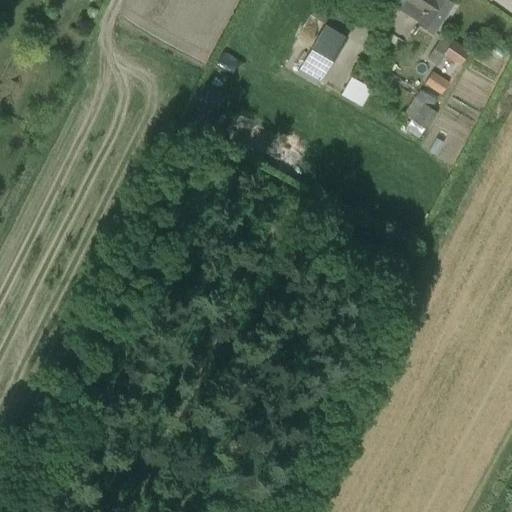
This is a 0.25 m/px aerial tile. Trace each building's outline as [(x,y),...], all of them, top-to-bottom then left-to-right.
[(453,3),(448,0),(395,0),(401,3),(396,10),(432,34),(453,3)] [(297,71),(318,83),(352,25),(317,4),(310,14),(324,23),(297,71)] [(443,55),(459,66),(469,51),(452,40),(449,44),(440,38),(426,58),(436,65),(443,55)] [(433,70),(426,84),(445,93),(452,79),(433,70)] [(343,92),(365,104),(375,85),(353,73),(343,92)] [(437,113),(421,101),(409,118),(410,118),(406,125),(419,133),(423,127),(426,129),(437,113)]
